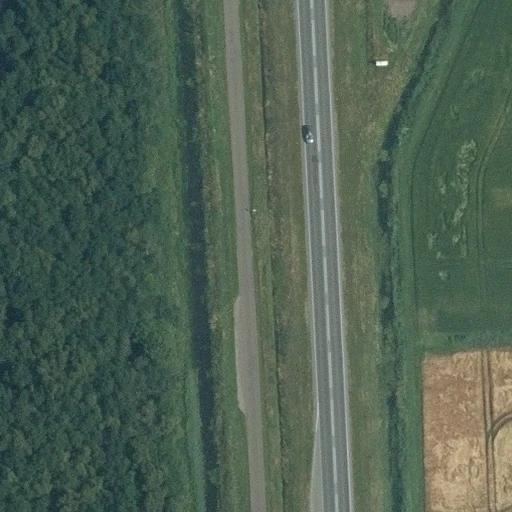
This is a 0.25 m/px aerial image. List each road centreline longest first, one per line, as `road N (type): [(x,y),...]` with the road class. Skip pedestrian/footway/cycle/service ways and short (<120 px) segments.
road 1 (unclassified): [(258,511),(229,0)]
road 2 (trunk): [(336,511),(310,0)]
